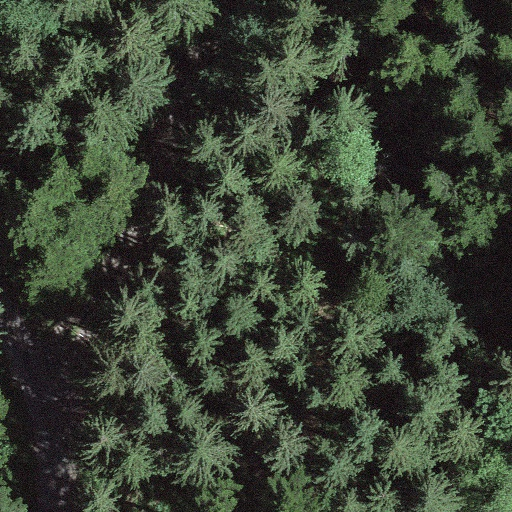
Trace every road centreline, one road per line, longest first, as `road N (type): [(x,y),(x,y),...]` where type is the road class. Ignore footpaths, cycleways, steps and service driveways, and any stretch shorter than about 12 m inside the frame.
road 1 (track): [(56,395),(226,0)]
road 2 (track): [(46,511),(56,395),(0,310)]
